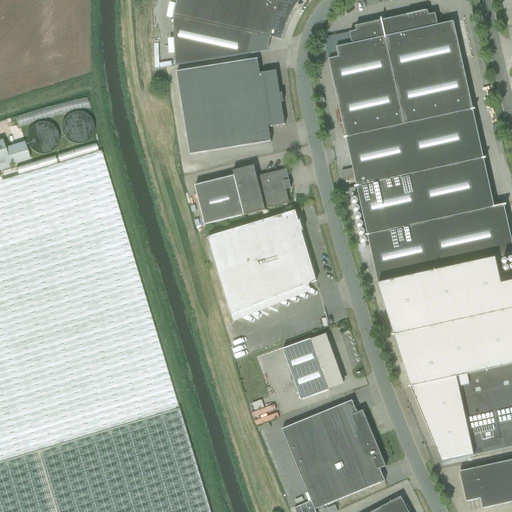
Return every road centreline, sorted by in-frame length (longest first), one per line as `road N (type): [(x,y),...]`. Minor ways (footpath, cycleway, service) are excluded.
road 1 (unclassified): [(437,511),(402,446),(301,104),(298,49),(336,0)]
road 2 (unclassified): [(511,158),(479,0)]
